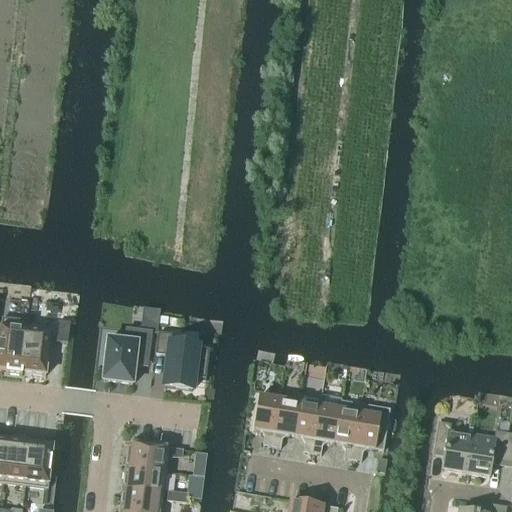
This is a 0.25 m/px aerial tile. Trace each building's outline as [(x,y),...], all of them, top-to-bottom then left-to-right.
[(2,321),(0,333),(0,373),(6,374),(6,377),(20,378),(26,324),(2,321)] [(26,324),(20,378),(22,379),(22,376),(45,379),(50,337),(26,334),(27,324),(26,324)] [(68,327),(56,326),(55,334),(67,335),(68,327)] [(103,382),(103,384),(104,384),(105,384),(130,387),(132,388),(132,386),(135,359),(148,360),(151,335),(137,334),(135,347),(110,343),(108,343),(108,345),(103,382)] [(158,336),(155,358),(168,360),(167,365),(166,377),(164,390),(192,394),(194,381),(194,379),(204,380),(204,382),(205,383),(209,353),(197,352),(197,350),(171,347),(172,338),(158,336)] [(263,449),(271,450),(279,403),(258,399),(253,433),(261,434),(264,440),(263,449)] [(300,406),(294,440),(301,441),(304,446),(303,455),(312,457),(320,409),(321,404),(300,400),(300,406)] [(279,403),(271,450),(280,452),(282,442),(286,438),(294,440),(300,406),(279,403)] [(320,409),(312,457),(320,458),(322,449),(327,445),(334,446),(341,405),(340,404),(338,412),(320,409)] [(341,405),(334,446),(341,447),(344,453),(343,462),(352,464),(361,408),(341,405)] [(361,408),(352,464),(360,465),(362,456),(367,451),(383,454),(389,412),(361,408)] [(442,474),(466,478),(472,438),(449,435),(450,428),(438,426),(434,454),(445,456),(442,474)] [(499,426),(498,435),(508,436),(509,428),(499,426)] [(472,438),(466,478),(489,481),(492,464),(503,465),(508,437),(494,435),(493,441),(472,438)] [(511,437),(508,437),(503,465),(511,466),(511,475),(511,485),(511,437)] [(0,443),(0,486),(4,487),(9,444),(0,443)] [(9,444),(4,487),(25,490),(30,447),(9,444)] [(30,447),(25,490),(47,492),(53,449),(30,447)] [(129,447),(126,471),(165,476),(167,461),(181,461),(182,454),(129,447)] [(194,456),(191,479),(194,480),(203,481),(206,457),(197,456),(194,456)] [(126,471),(123,494),(162,499),(165,476),(126,471)] [(123,494),(120,511),(160,511),(162,499),(123,494)] [(167,495),(166,504),(176,506),(177,496),(167,495)] [(186,507),(187,497),(177,496),(176,506),(186,507)]
